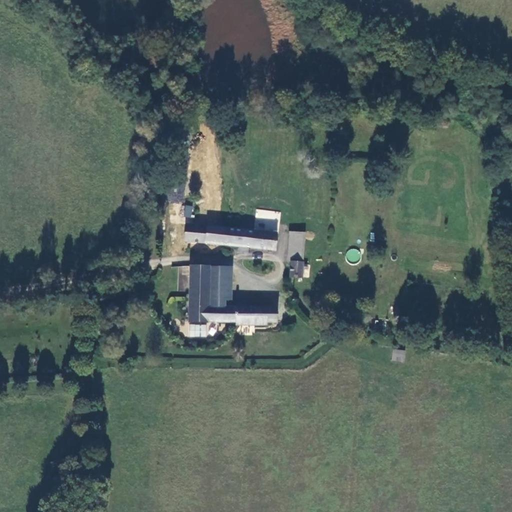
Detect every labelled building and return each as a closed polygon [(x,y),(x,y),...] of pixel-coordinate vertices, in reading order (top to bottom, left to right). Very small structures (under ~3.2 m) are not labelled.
[(173,34),(174,30),(166,24),(165,30),(173,34)] [(192,217),(194,206),(185,205),(184,216),(192,217)] [(255,217),(269,219),(269,210),(256,209),(255,217)] [(276,252),(278,233),(189,225),(187,243),(276,252)] [(303,260),(305,233),(289,231),(286,259),(303,260)] [(345,256),(354,263),(361,254),(352,247),(345,256)] [(303,275),(304,261),(293,261),(292,275),(303,275)] [(210,323),(210,309),(211,268),(192,268),(191,323),(210,323)] [(236,309),(237,273),(211,268),(210,309),(236,309)] [(269,328),(269,324),(278,324),(278,309),(236,309),(210,309),(210,323),(239,324),(239,328),(269,328)] [(189,337),(207,337),(207,324),(189,324),(189,337)] [(404,362),(405,350),(393,349),(391,361),(404,362)]
